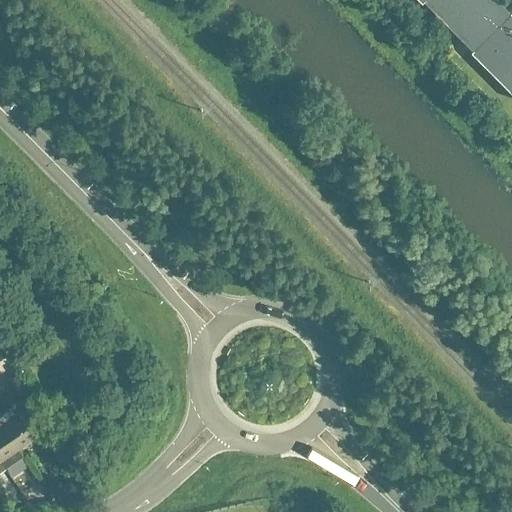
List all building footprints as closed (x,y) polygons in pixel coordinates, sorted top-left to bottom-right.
[(424,0),(472,47),(509,10),(499,0),(424,0)] [(511,7),(509,10),(472,47),(470,49),(511,91),(511,7)] [(51,429),(35,405),(22,414),(15,404),(0,413),(0,422),(16,446),(34,434),(37,439),(51,429)] [(0,460),(5,468),(23,455),(16,446),(0,422),(0,460)] [(55,480),(45,487),(53,498),(63,492),(55,480)]
